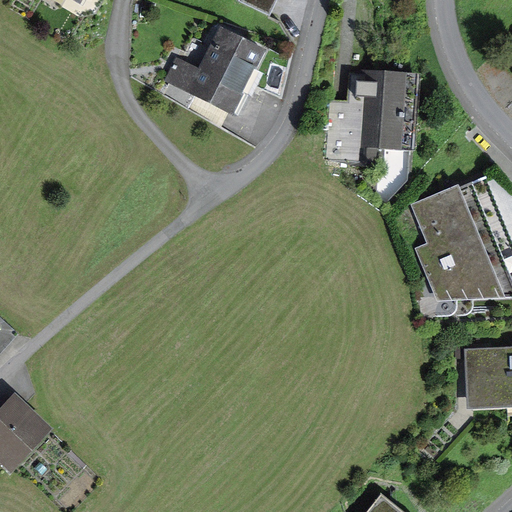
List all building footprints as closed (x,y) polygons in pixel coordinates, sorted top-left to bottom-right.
[(275,0),(244,0),(269,12),(275,0)] [(265,45),(218,22),(199,60),(181,51),(167,80),(233,112),(265,45)] [(420,70),(360,59),(343,151),(404,167),(420,70)] [(511,210),(498,173),(416,198),(445,298),(511,296),(511,210)] [(511,345),(466,345),(466,405),(511,405),(511,345)] [(50,425),(17,392),(0,408),(0,459),(7,467),(50,425)] [(396,511),(384,502),(375,511),(396,511)]
